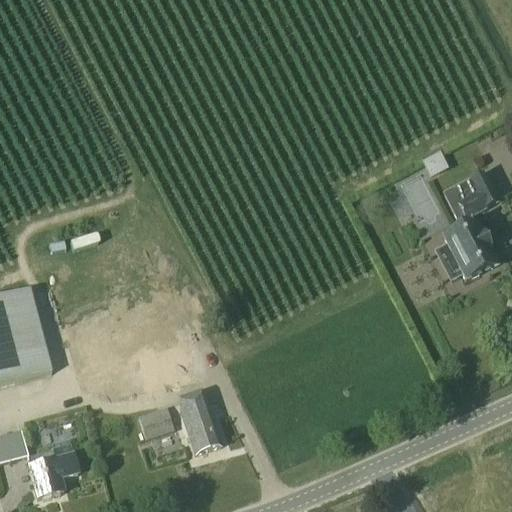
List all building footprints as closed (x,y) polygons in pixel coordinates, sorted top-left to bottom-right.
[(438,159),(423,166),(430,180),(445,172),(438,158),(438,159)] [(433,255),(449,286),(462,280),(465,286),(496,271),(474,228),(471,220),(498,207),(483,176),(442,197),(460,235),(443,243),(446,248),(433,255)] [(509,260),(511,258),(511,230),(500,235),(509,260)] [(93,273),(98,298),(161,285),(156,260),(93,273)] [(0,300),(0,390),(51,377),(28,293),(0,300)] [(131,318),(155,395),(209,379),(197,340),(181,345),(176,328),(205,319),(198,297),(131,318)] [(63,337),(77,381),(126,365),(111,317),(77,328),(78,333),(63,337)] [(221,451),(206,405),(180,414),(195,460),(221,451)] [(143,435),(146,444),(175,435),(168,412),(129,425),(133,438),(143,435)] [(0,468),(27,462),(29,461),(22,434),(0,439),(0,468)] [(53,455),(29,461),(27,462),(37,504),(64,497),(61,484),(79,480),(74,458),(55,462),(53,455)]
